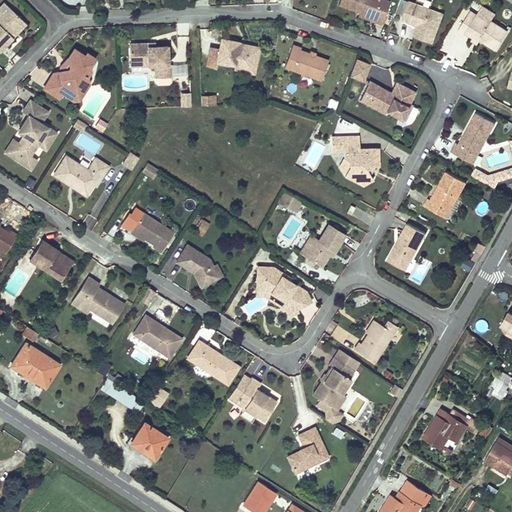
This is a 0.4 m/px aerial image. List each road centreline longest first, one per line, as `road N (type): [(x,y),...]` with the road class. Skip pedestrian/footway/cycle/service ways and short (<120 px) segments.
road 1 (residential): [(357,270),(451,79),(277,6),(62,24),(0,89)]
road 2 (residential): [(0,178),(79,236),(287,360),(341,290)]
road 3 (residential): [(347,511),(453,329)]
road 4 (secondary): [(156,511),(0,410)]
